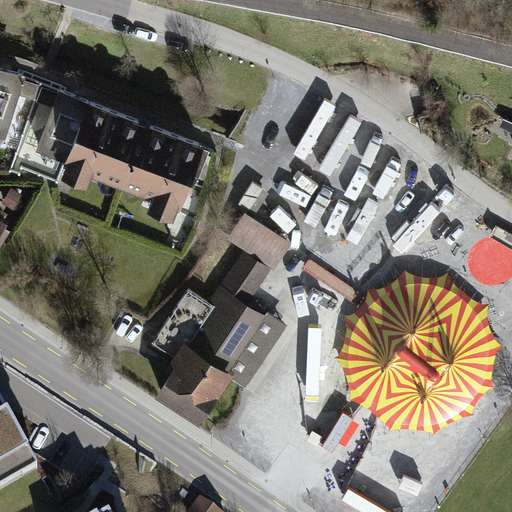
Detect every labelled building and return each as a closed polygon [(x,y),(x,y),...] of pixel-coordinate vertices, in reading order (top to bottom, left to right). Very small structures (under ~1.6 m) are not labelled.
[(26,68),(0,60),(0,128),(7,130),(26,68)] [(204,139),(60,84),(38,142),(63,152),(59,164),(88,175),(92,164),(154,188),(150,199),(177,210),(191,173),(201,146),(204,139)] [(209,149),(201,146),(191,173),(199,176),(209,149)] [(253,179),(239,201),(255,211),(269,189),(253,179)] [(11,186),(2,201),(13,207),(22,192),(11,186)] [(244,247),(273,265),(291,237),(246,207),(228,236),(244,247)] [(273,265),(244,247),(209,302),(189,289),(156,340),(174,351),(165,365),(170,368),(169,370),(156,390),(201,419),(231,373),(247,384),(287,322),(251,299),(273,265)] [(0,485),(37,464),(27,447),(1,402),(0,402),(0,485)] [(219,511),(200,498),(189,511),(219,511)]
